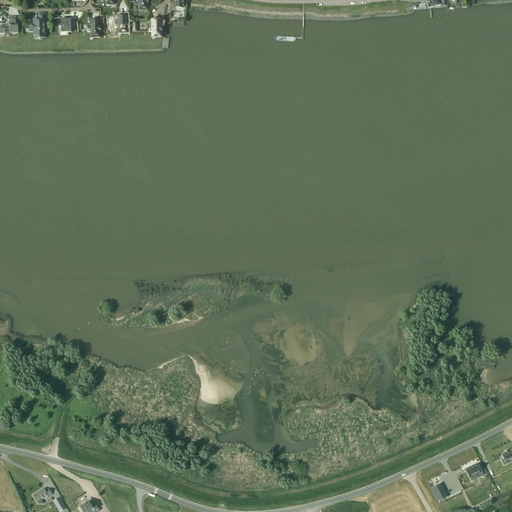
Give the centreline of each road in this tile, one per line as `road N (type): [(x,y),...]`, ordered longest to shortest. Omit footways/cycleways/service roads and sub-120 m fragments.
road 1 (tertiary): [(284,511),(365,490),(511,422)]
road 2 (tertiary): [(0,448),(214,511)]
